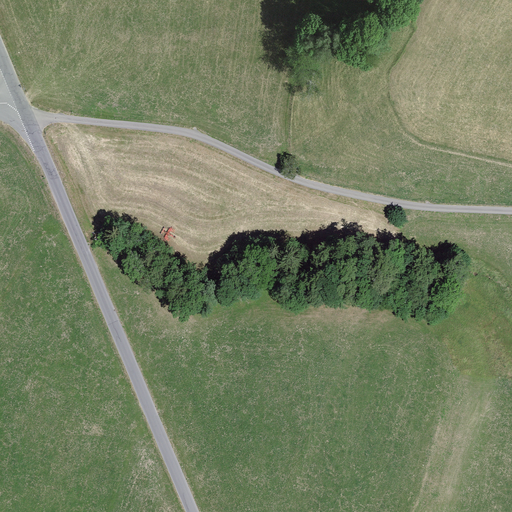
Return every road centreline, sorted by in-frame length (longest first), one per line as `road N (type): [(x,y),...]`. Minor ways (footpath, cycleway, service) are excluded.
road 1 (track): [(27,115),(190,131),(284,174),(393,204),(511,211)]
road 2 (tertiary): [(27,115),(196,511)]
